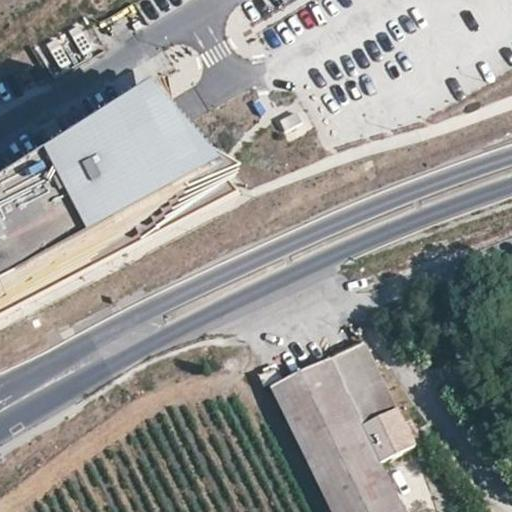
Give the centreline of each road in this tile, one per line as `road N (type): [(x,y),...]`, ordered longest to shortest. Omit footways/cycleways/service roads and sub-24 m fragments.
road 1 (secondary): [(511,155),(160,305),(80,365)]
road 2 (secondary): [(80,365),(171,335),(511,190)]
